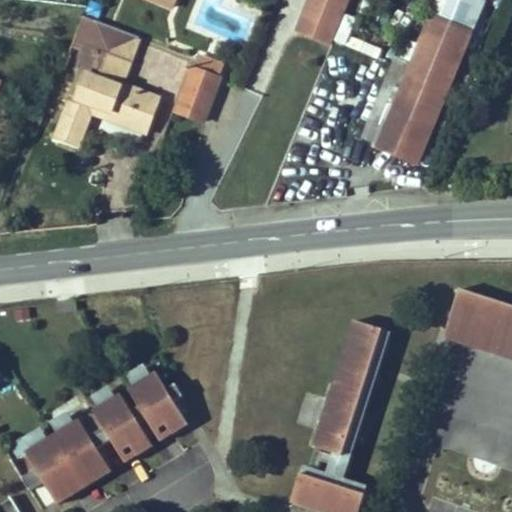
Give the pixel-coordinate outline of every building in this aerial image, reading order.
[(148,0),(171,9),(174,0),(148,0)] [(338,30),(349,0),(309,0),(303,16),(338,30)] [(484,1),(481,0),(439,0),(420,46),(412,65),(401,61),(396,58),(363,139),(380,146),(379,148),(418,164),(484,1)] [(140,38),(84,16),(73,45),(86,50),(87,47),(130,64),(140,38)] [(332,44),(338,30),(303,16),(297,30),(332,44)] [(409,41),(401,61),(412,65),(420,46),(409,41)] [(130,64),(87,47),(86,50),(78,72),(81,74),(56,137),(78,146),(91,112),(93,106),(109,112),(107,118),(146,133),(159,100),(122,85),(130,64)] [(224,65),(199,56),(194,70),(219,79),(224,65)] [(194,70),(192,69),(176,111),(204,122),(220,80),(219,79),(194,70)] [(109,112),(93,106),(91,112),(107,118),(109,112)] [(511,306),(461,290),(445,339),(511,360),(511,306)] [(316,448),(344,457),(384,332),(355,323),(316,448)] [(126,377),(133,388),(151,377),(144,366),(126,377)] [(28,456),(14,465),(31,491),(45,482),(59,505),(112,472),(98,449),(112,440),(126,463),(153,447),(139,424),(146,419),(161,442),(188,425),(174,402),(182,397),(175,385),(166,390),(156,373),(151,377),(133,388),(129,390),(137,403),(129,408),(121,395),(116,397),(99,409),(94,411),(97,416),(83,425),(80,420),(76,423),(58,434),(49,439),(31,451),(27,453),(28,456)] [(92,398),(99,409),(116,397),(110,387),(92,398)] [(51,423),(58,434),(76,423),(69,412),(51,423)] [(24,440),(31,451),(49,439),(42,429),(24,440)] [(344,457),(316,448),(307,476),(335,485),(344,457)] [(307,476),(303,475),(294,503),(321,511),(361,511),(367,495),(335,485),(307,476)] [(0,511),(18,511),(10,498),(0,504),(0,511)]
